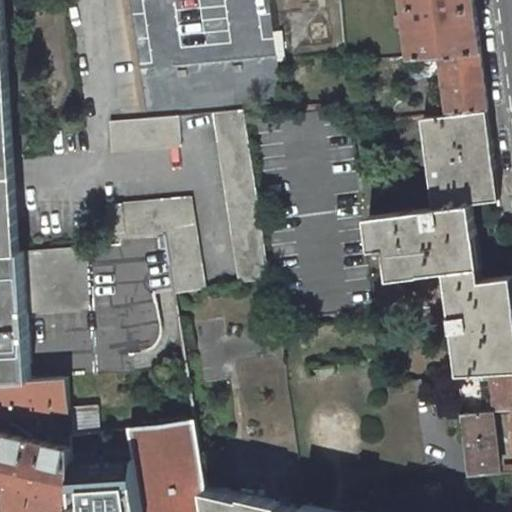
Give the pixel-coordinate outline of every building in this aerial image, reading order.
[(0,0),(0,159),(14,159),(3,0),(0,0)] [(351,0),(341,0),(343,18),(356,17),(355,2),(352,2),(351,0)] [(474,0),(404,0),(405,1),(400,2),(400,7),(405,7),(411,56),(443,54),(481,51),(474,0)] [(282,31),(273,32),(277,60),(285,59),(282,31)] [(356,40),(345,41),(347,52),(358,51),(356,40)] [(481,51),(443,54),(446,75),(441,76),(441,81),(446,80),(451,113),(488,109),(481,51)] [(244,109),(214,112),(240,283),(270,278),(244,109)] [(451,113),(423,117),(430,172),(433,193),(491,185),(489,168),(496,167),(488,109),(451,113)] [(179,115),(109,120),(112,150),(181,144),(179,115)] [(0,159),(0,175),(15,174),(14,159),(0,159)] [(461,372),(511,369),(511,274),(483,278),(473,202),(500,198),(496,167),(489,168),(491,185),(433,193),(435,206),(368,215),(372,248),(380,248),(381,252),(387,252),(390,277),(447,269),(461,372)] [(0,252),(20,251),(15,174),(0,175),(0,252)] [(190,197),(109,205),(110,237),(119,237),(119,235),(166,231),(176,293),(204,288),(190,197)] [(91,307),(87,246),(20,251),(0,252),(0,380),(32,379),(29,318),(33,318),(33,311),(91,307)] [(334,364),(318,366),(320,376),(336,374),(334,364)] [(511,369),(461,372),(460,372),(465,412),(493,410),(511,409),(511,369)] [(71,406),(68,376),(32,379),(0,380),(0,428),(6,503),(42,511),(77,511),(72,447),(50,442),(51,437),(46,436),(45,441),(38,439),(35,413),(70,410),(71,410),(71,406)] [(100,431),(98,404),(71,406),(71,410),(70,410),(71,434),(100,431)] [(465,412),(464,412),(471,474),(499,472),(493,410),(465,412)] [(211,511),(207,487),(195,417),(130,425),(130,427),(144,511),(211,511)] [(459,417),(447,419),(448,430),(461,428),(459,417)] [(144,511),(130,427),(100,431),(71,434),(72,447),(77,511),(144,511)] [(387,479),(359,483),(362,501),(389,497),(387,479)] [(306,511),(307,510),(207,487),(211,511),(306,511)] [(363,511),(338,506),(337,511),(306,503),(307,510),(306,511),(363,511)]
